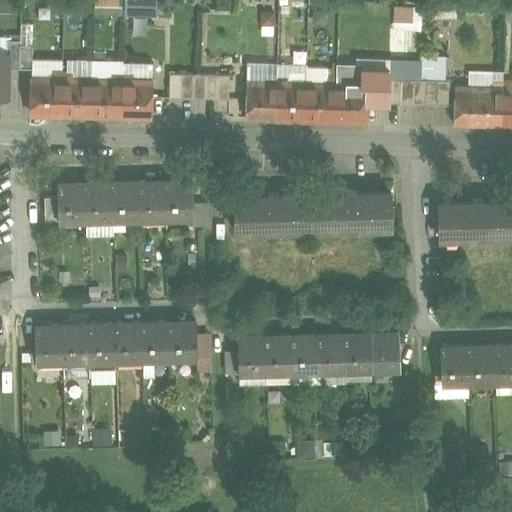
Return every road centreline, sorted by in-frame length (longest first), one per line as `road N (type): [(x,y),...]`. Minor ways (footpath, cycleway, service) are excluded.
road 1 (residential): [(19,135),(417,142)]
road 2 (residential): [(416,318),(417,142)]
road 3 (residential): [(18,305),(19,135)]
